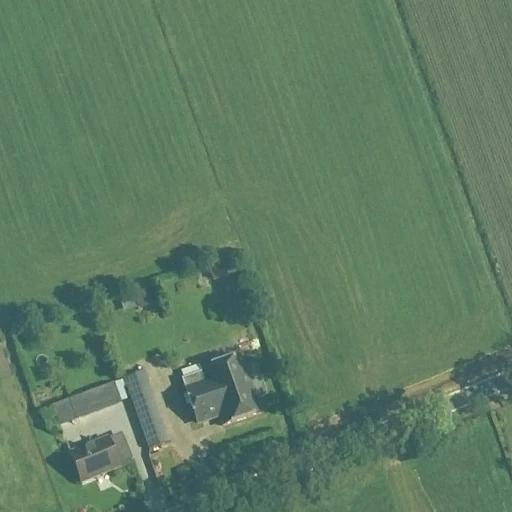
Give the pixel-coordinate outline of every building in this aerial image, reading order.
[(145,313),(157,309),(152,293),(139,298),(145,313)] [(203,373),(180,381),(196,425),(218,417),(222,428),(260,415),(255,401),(264,397),(257,378),(248,382),(240,359),(202,372),(203,373)] [(167,445),(142,374),(123,380),(148,451),(167,445)] [(66,404),(73,422),(118,405),(112,387),(66,404)] [(112,459),(105,441),(68,457),(80,485),(117,470),(116,468),(112,459)] [(128,452),(112,459),(116,468),(131,461),(128,452)]
